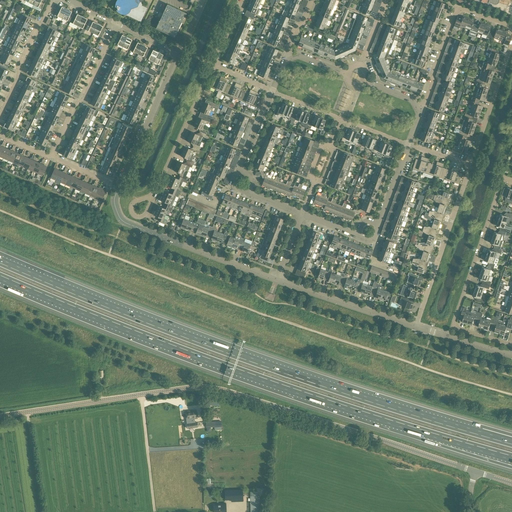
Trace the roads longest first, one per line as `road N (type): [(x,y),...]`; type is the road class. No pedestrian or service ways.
road 1 (motorway): [(0,277),(319,399),(511,457)]
road 2 (motorway): [(479,433),(182,334),(0,260)]
road 3 (tertiary): [(0,416),(207,387),(475,471)]
road 4 (tertiary): [(275,279),(123,221),(116,210),(114,196),(177,50)]
road 5 (residential): [(511,345),(457,322),(506,177),(511,179)]
road 6 (residential): [(415,325),(471,164)]
road 7 (residential): [(421,105),(454,7),(511,28)]
road 8 (residential): [(212,64),(152,199)]
road 9 (tertiary): [(415,325),(275,279)]
road 10 (residential): [(51,154),(117,23)]
road 11 (residential): [(511,43),(471,164)]
road 12 (residential): [(0,114),(52,0)]
